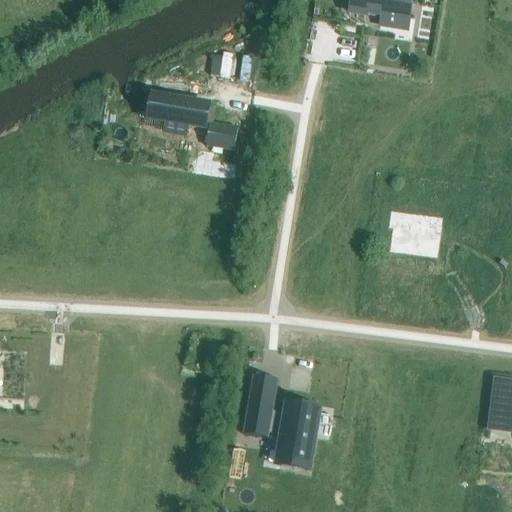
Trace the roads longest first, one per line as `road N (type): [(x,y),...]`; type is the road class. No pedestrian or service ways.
road 1 (unclassified): [(271,318),(0,302)]
road 2 (residential): [(271,318),(311,73)]
road 3 (unclassified): [(511,350),(271,318)]
